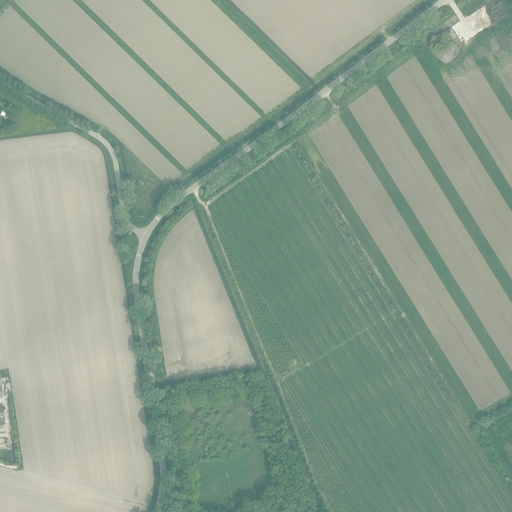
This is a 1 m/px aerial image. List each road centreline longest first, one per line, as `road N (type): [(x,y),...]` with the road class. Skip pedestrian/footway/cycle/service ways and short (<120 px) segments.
road 1 (tertiary): [(143,236),(178,197),(443,0)]
road 2 (tertiary): [(155,511),(163,473),(133,291),(143,236)]
road 3 (tertiary): [(143,236),(127,225),(108,145),(0,81)]
